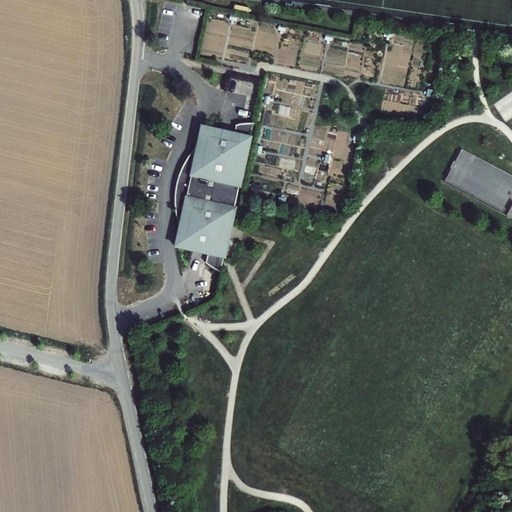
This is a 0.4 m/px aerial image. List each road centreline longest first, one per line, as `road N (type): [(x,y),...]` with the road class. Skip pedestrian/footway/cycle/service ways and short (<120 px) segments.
road 1 (residential): [(135,0),(137,58),(111,283),(123,379)]
road 2 (residential): [(123,379),(153,511)]
road 3 (unclassified): [(0,347),(123,379)]
